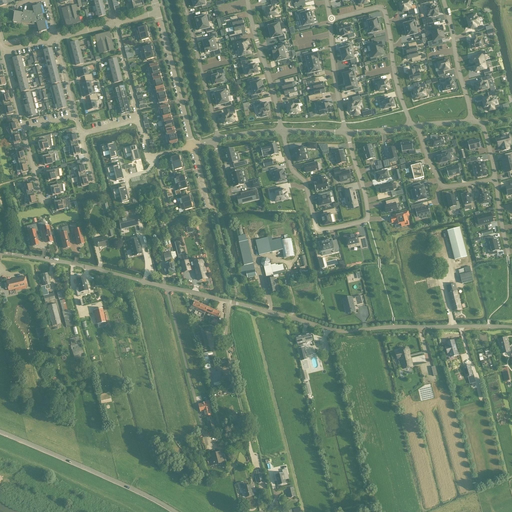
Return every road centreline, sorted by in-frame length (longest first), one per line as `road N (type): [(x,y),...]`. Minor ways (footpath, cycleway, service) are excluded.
road 1 (unclassified): [(393,327),(328,329),(90,267),(0,253)]
road 2 (residential): [(281,130),(319,229),(367,218),(346,132)]
road 3 (tertiary): [(174,511),(0,432)]
road 4 (residential): [(331,18),(383,9),(410,126)]
road 5 (unknown): [(233,303),(225,326),(255,445)]
road 6 (residential): [(182,0),(218,139)]
road 7 (residential): [(193,145),(158,12)]
road 8 (residential): [(247,0),(281,130)]
road 9 (residential): [(443,0),(471,121)]
